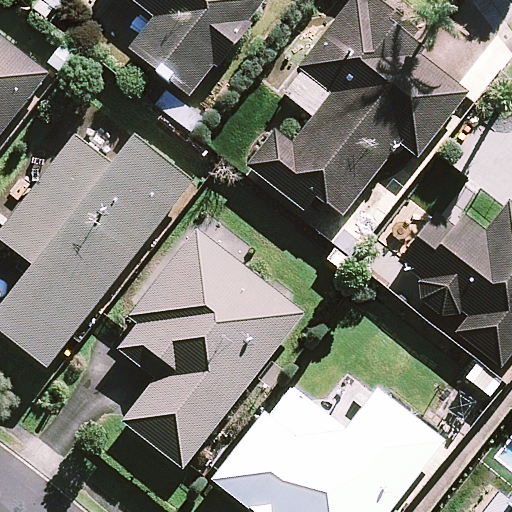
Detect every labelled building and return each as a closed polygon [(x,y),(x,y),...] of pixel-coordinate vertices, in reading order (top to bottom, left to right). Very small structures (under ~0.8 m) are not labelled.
[(129,0),(155,20),(129,51),(189,99),(268,1),(266,0),(129,0)] [(413,35),(369,0),(352,0),(322,38),(311,30),(288,60),(302,71),(283,95),(313,118),(290,147),(272,133),(245,166),(303,213),(315,197),(341,218),(399,145),(416,159),(466,95),(404,45),(413,35)] [(0,136),(47,77),(0,39),(0,136)] [(113,165),(74,135),(0,231),(0,241),(33,267),(0,310),(0,333),(46,369),(186,185),(130,143),(113,165)] [(511,355),(511,208),(508,206),(476,247),(436,216),(399,264),(423,283),(410,300),(500,371),(511,355)] [(234,240),(205,218),(109,345),(155,380),(121,424),(182,470),(301,314),(223,255),(234,240)] [(386,511),(442,441),(377,391),(353,422),(322,398),(292,436),(264,415),(213,481),(252,511),(386,511)]
